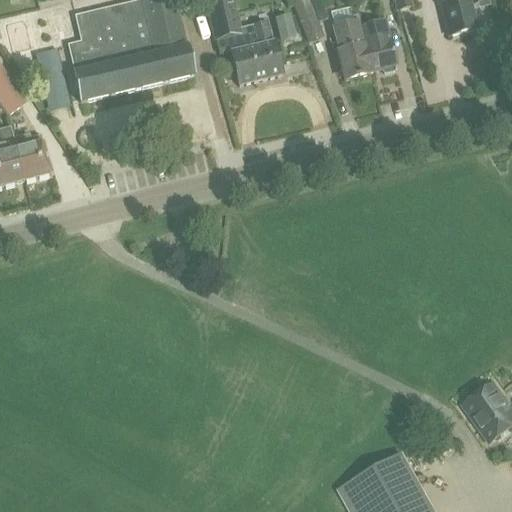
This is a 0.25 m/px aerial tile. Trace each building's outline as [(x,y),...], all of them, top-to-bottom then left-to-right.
[(74,75),(81,107),(194,80),(174,0),(157,0),(75,20),(82,46),(68,49),(75,75),(74,75)] [(240,37),(243,52),(231,56),(239,91),(282,80),(274,45),(273,45),(268,26),(268,25),(251,29),(251,30),(239,32),(231,0),(221,0),(205,4),(215,43),(240,37)] [(308,0),(305,0),(293,5),(291,6),(308,47),(325,40),(308,0)] [(393,0),(396,15),(413,11),(410,0),(393,0)] [(438,0),(448,40),(478,33),(469,0),(438,0)] [(281,43),(294,40),(288,18),(275,22),(281,43)] [(370,78),(370,75),(369,76),(358,32),(359,32),(357,25),(333,31),(339,56),(337,56),(345,85),(370,78)] [(369,76),(370,75),(384,72),(386,77),(395,74),(394,69),(396,69),(390,46),(389,46),(384,26),(359,32),(358,32),(369,76)] [(70,109),(57,52),(35,57),(48,114),(70,109)] [(28,105),(4,72),(0,65),(0,109),(7,120),(28,105)] [(0,188),(23,183),(12,142),(13,142),(10,130),(0,133),(0,188)] [(12,142),(23,183),(51,176),(43,145),(42,145),(40,139),(30,142),(29,137),(13,142),(12,142)] [(454,399),(478,386),(470,373),(462,378),(457,369),(442,378),(454,399)] [(489,429),(497,440),(489,446),(489,447),(511,430),(511,409),(510,410),(493,387),(462,409),(481,435),(489,429)] [(349,511),(431,511),(402,458),(339,493),(349,511)]
